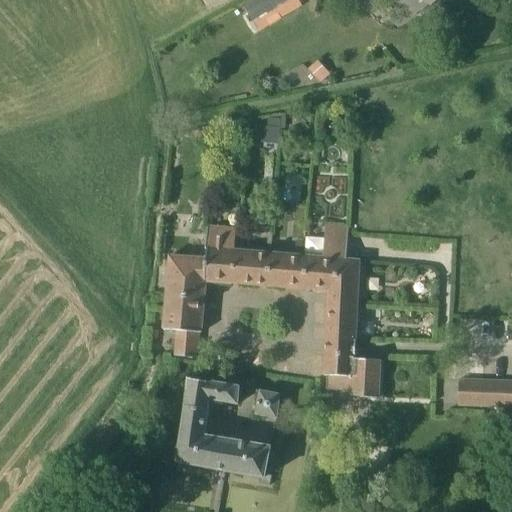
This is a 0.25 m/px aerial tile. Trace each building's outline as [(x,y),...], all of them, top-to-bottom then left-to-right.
[(259,31),(301,5),(298,0),(254,0),(244,6),(259,31)] [(305,71),(320,84),(329,73),(314,60),(305,71)] [(246,126),(246,142),(275,142),(275,127),(246,126)] [(328,292),(331,225),(325,224),(324,259),(305,257),(302,290),(328,292)] [(358,301),(360,261),(346,260),(348,225),(331,225),(328,292),(328,299),(358,301)] [(241,284),(244,252),(234,252),(236,228),(209,226),(207,253),(207,260),(206,281),(207,282),(241,284)] [(276,288),(279,255),(244,252),(241,284),(276,288)] [(302,290),(305,257),(279,255),(276,288),(302,290)] [(204,307),(207,282),(206,281),(207,260),(169,258),(166,305),(204,307)] [(353,357),(353,353),(355,353),(356,342),(358,301),(328,299),(325,340),(325,353),(326,353),(326,354),(353,357)] [(202,333),(204,307),(166,305),(164,330),(176,331),(174,356),(197,358),(199,333),(202,333)] [(353,357),(326,354),(326,353),(325,353),(324,376),(327,376),(327,389),(352,390),(352,396),(379,398),(381,360),(355,359),(355,353),(353,353),(353,357)] [(237,406),(241,388),(189,379),(178,462),(199,467),(217,470),(261,477),(259,484),(270,486),(272,476),(265,475),(271,447),(204,434),(211,400),(237,406)] [(474,406),(475,380),(459,379),(458,406),(474,406)] [(489,407),(490,381),(475,380),(474,406),(489,407)] [(505,408),(506,381),(490,381),(489,407),(505,408)] [(277,418),(280,395),(259,391),(254,415),(277,418)]
